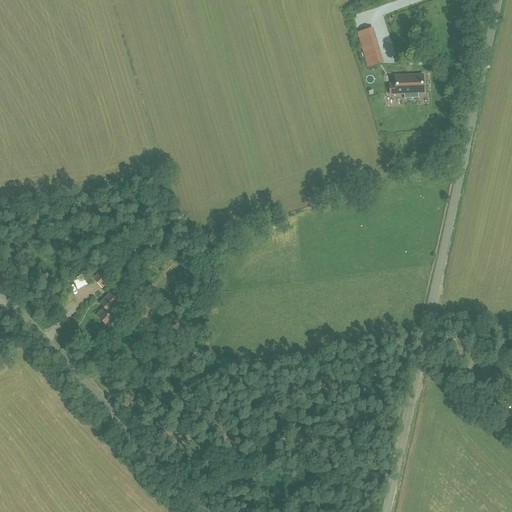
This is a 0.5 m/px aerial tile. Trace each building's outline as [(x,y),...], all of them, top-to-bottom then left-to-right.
[(404,99),(418,98),(418,93),(424,93),(423,75),(395,76),(395,85),(390,85),(390,95),(404,94),(404,99)] [(76,252),(71,256),(79,266),(89,259),(83,250),(77,254),(76,252)] [(103,289),(116,276),(108,267),(95,280),(103,289)] [(109,286),(115,292),(126,283),(119,277),(109,286)] [(142,277),(131,288),(135,291),(145,281),(142,277)] [(109,328),(125,313),(116,302),(118,300),(111,292),(99,303),(104,309),(98,315),(109,328)] [(141,301),(132,315),(143,322),(152,309),(141,301)]
